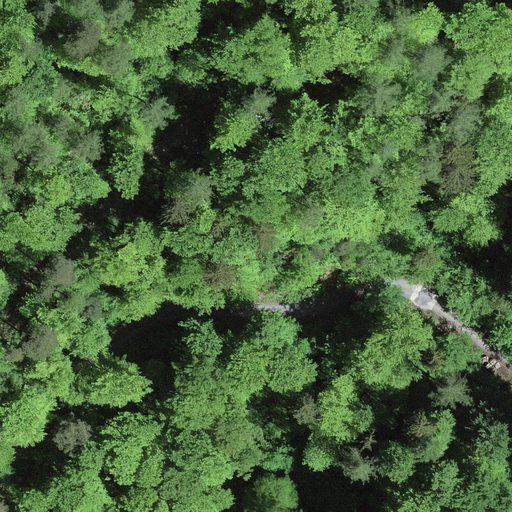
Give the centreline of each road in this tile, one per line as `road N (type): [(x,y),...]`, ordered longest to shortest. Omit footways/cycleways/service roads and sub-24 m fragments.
road 1 (track): [(0,467),(86,359),(157,320),(327,308),(396,289),(442,306),(511,360)]
road 2 (track): [(0,337),(33,267),(127,183),(156,144),(239,98),(328,85),(351,69),(388,0)]
